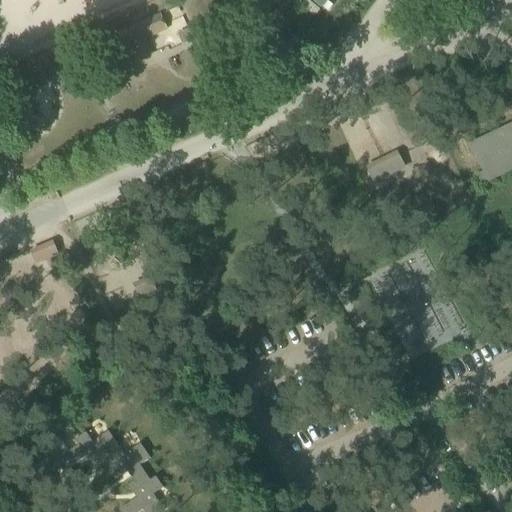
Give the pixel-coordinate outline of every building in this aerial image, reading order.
[(297,0),(297,2),(320,17),(330,0),(297,0)] [(101,41),(109,58),(129,49),(135,63),(152,55),(139,24),(101,41)] [(182,45),(193,40),(188,30),(178,35),(182,45)] [(38,65),(21,73),(28,90),(46,82),(38,65)] [(511,126),(472,146),(489,180),(511,169),(511,126)] [(381,165),(378,158),(367,164),(375,184),(411,168),(404,154),(381,165)] [(95,461),(107,478),(123,467),(111,450),(117,446),(108,433),(92,444),(85,434),(74,442),(77,447),(90,464),(95,461)] [(83,469),(90,464),(77,447),(69,453),(60,440),(45,451),(50,458),(34,469),(42,480),(60,468),(68,481),(75,476),(70,469),(78,463),(83,469)] [(127,488),(131,495),(150,482),(139,467),(149,460),(139,445),(125,455),(118,445),(117,446),(111,450),(123,467),(107,478),(111,476),(115,482),(128,473),(134,482),(127,488)] [(135,500),(121,510),(121,511),(142,511),(145,511),(163,511),(164,511),(154,497),(164,490),(155,478),(150,482),(131,495),(135,500)]
